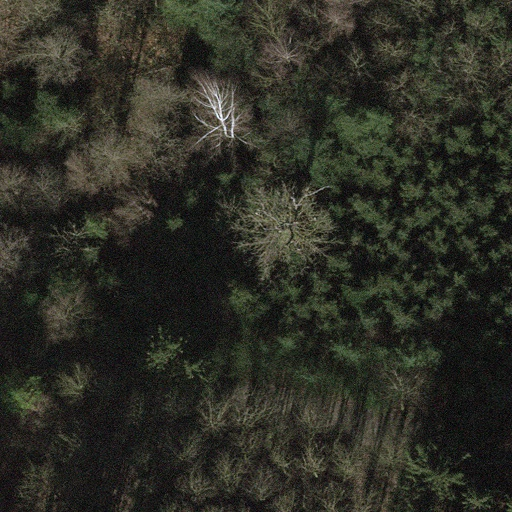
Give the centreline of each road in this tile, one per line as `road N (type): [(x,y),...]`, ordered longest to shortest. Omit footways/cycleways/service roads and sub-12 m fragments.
road 1 (track): [(58,366),(356,428),(511,474)]
road 2 (track): [(8,511),(54,440),(58,366)]
